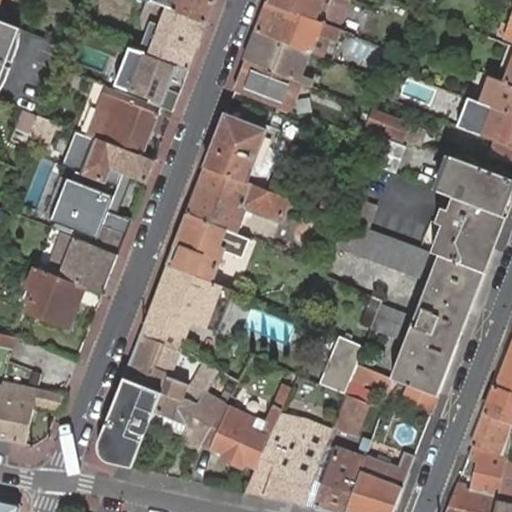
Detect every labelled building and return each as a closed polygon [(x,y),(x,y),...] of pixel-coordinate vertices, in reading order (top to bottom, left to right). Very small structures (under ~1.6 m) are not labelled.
[(176,0),(173,10),(207,23),(215,0),(176,0)] [(333,27),(337,28),(344,10),(348,0),(269,0),(269,2),(333,27)] [(393,12),(397,2),(398,1),(395,0),(382,0),(379,6),(393,12)] [(337,28),(333,27),(269,2),(257,31),(310,51),(316,38),(331,44),(337,28)] [(189,70),(207,23),(173,10),(166,7),(149,54),(177,66),(189,70)] [(0,69),(8,49),(17,25),(14,25),(0,19),(0,69)] [(511,38),(511,24),(511,27),(503,24),(499,34),(507,37),(511,38)] [(302,74),(310,51),(257,31),(246,61),(300,82),(311,86),(314,79),(302,74)] [(316,38),(310,51),(326,57),(331,44),(316,38)] [(511,59),(506,57),(511,45),(508,44),(508,43),(503,56),(496,77),(507,82),(511,83),(511,59)] [(177,66),(149,54),(144,53),(130,90),(163,103),(177,66)] [(280,115),(286,117),(288,111),(300,82),(246,61),(235,90),(282,109),(280,115)] [(511,114),(511,83),(507,82),(496,77),(493,76),(482,103),(490,107),(504,112),(511,114)] [(429,105),(435,88),(406,78),(400,95),(429,105)] [(118,98),(104,93),(88,135),(102,141),(105,135),(110,136),(121,106),(116,105),(118,98)] [(102,141),(142,156),(159,114),(118,98),(116,105),(121,106),(110,136),(105,135),(102,141)] [(511,147),(511,114),(504,112),(490,107),(482,103),(469,98),(458,126),(480,134),(496,141),(511,147)] [(369,127),(379,130),(394,136),(403,139),(409,123),(400,120),(375,111),(369,127)] [(31,131),(37,117),(22,112),(17,126),(31,131)] [(57,123),(39,115),(31,135),(49,141),(57,123)] [(225,115),(206,166),(247,182),(267,130),(243,121),(225,115)] [(146,181),(154,161),(142,156),(102,141),(88,135),(76,130),(72,140),(81,143),(71,169),(106,182),(107,180),(111,168),(146,181)] [(267,130),(247,182),(251,184),(272,151),(278,135),(267,130)] [(395,174),(405,146),(378,136),(368,164),(395,174)] [(511,163),(511,147),(496,141),(491,155),(511,163)] [(453,197),(507,217),(511,204),(511,179),(450,156),(437,191),(453,197)] [(281,218),(289,197),(251,184),(247,182),(206,166),(188,213),(226,228),(234,231),(242,211),(251,215),(254,208),(281,218)] [(361,186),(386,195),(393,177),(368,168),(361,186)] [(486,273),(507,217),(453,197),(448,210),(442,207),(436,223),(442,225),(432,252),(439,254),(486,273)] [(0,246),(13,213),(3,209),(0,216),(0,246)] [(188,213),(168,264),(212,281),(224,248),(219,247),(226,228),(188,213)] [(73,236),(119,254),(126,234),(80,216),(73,236)] [(439,254),(432,252),(345,219),(335,247),(429,282),(439,254)] [(103,293),(119,254),(73,236),(64,232),(49,272),(85,286),(103,293)] [(439,396),(486,273),(439,254),(429,282),(392,378),(398,380),(439,396)] [(212,281),(168,264),(154,302),(149,314),(145,323),(175,335),(186,338),(192,321),(217,330),(233,289),(212,281)] [(85,286),(49,272),(37,267),(28,288),(37,292),(29,311),(69,326),(85,286)] [(362,324),(372,329),(373,327),(382,305),(383,301),(373,296),(362,324)] [(382,305),(373,327),(397,337),(406,315),(382,305)] [(151,387),(163,392),(186,401),(192,386),(202,360),(189,352),(185,350),(183,354),(195,362),(183,382),(170,378),(172,373),(165,371),(174,348),(180,350),(181,348),(184,338),(175,335),(145,323),(125,378),(151,387)] [(0,345),(13,348),(15,337),(0,333),(0,345)] [(352,376),(357,365),(364,347),(340,336),(320,383),(346,393),(350,381),(352,376)] [(511,343),(496,386),(511,393),(511,343)] [(239,381),(254,355),(245,352),(230,377),(239,381)] [(200,449),(204,442),(218,418),(225,405),(206,394),(219,370),(202,360),(192,386),(186,401),(163,392),(156,410),(190,424),(186,436),(184,440),(200,449)] [(374,385),(379,373),(357,365),(352,376),(374,385)] [(379,373),(374,385),(394,392),(398,380),(392,378),(379,373)] [(106,462),(134,468),(144,443),(151,422),(156,410),(163,392),(151,387),(125,378),(118,394),(111,414),(123,418),(120,427),(107,422),(106,427),(98,446),(106,462)] [(2,392),(0,400),(0,438),(27,445),(35,405),(35,403),(24,401),(27,388),(6,383),(4,383),(4,382),(3,386),(3,387),(2,392)] [(352,383),(348,396),(367,404),(372,391),(352,383)] [(282,411),(293,388),(285,384),(274,409),(282,411)] [(411,385),(404,402),(432,412),(439,396),(411,385)] [(511,423),(511,393),(496,386),(485,413),(473,445),(507,458),(511,438),(506,437),(510,423),(511,423)] [(38,390),(27,388),(24,401),(35,403),(38,390)] [(64,396),(38,390),(35,403),(35,405),(58,410),(64,396)] [(367,404),(348,396),(336,426),(356,433),(367,404)] [(264,497),(305,506),(320,465),(319,465),(327,444),(330,436),(334,423),(327,420),(322,432),(299,424),(303,415),(284,407),(282,411),(274,429),(259,462),(274,469),(264,497)] [(246,461),(257,467),(259,462),(274,429),(282,411),(274,409),(266,424),(231,409),(226,421),(218,418),(204,442),(214,446),(214,447),(226,453),(224,457),(243,466),(246,461)] [(151,422),(186,436),(190,424),(156,410),(151,422)] [(111,414),(107,422),(120,427),(123,418),(111,414)] [(305,506),(316,508),(339,448),(327,444),(319,465),(320,465),(305,506)] [(490,484),(500,486),(504,469),(506,461),(507,458),(473,445),(469,456),(479,460),(494,466),(490,484)] [(316,508),(335,511),(345,511),(366,458),(339,448),(316,508)] [(366,458),(345,511),(394,511),(415,458),(405,453),(400,467),(367,455),(366,458)] [(511,462),(506,461),(500,486),(511,488),(511,462)] [(495,511),(498,499),(465,491),(466,485),(458,484),(447,511),(495,511)] [(511,511),(511,488),(500,486),(498,499),(495,511),(511,511)] [(0,511),(19,511),(22,507),(20,504),(0,499),(0,511)]
